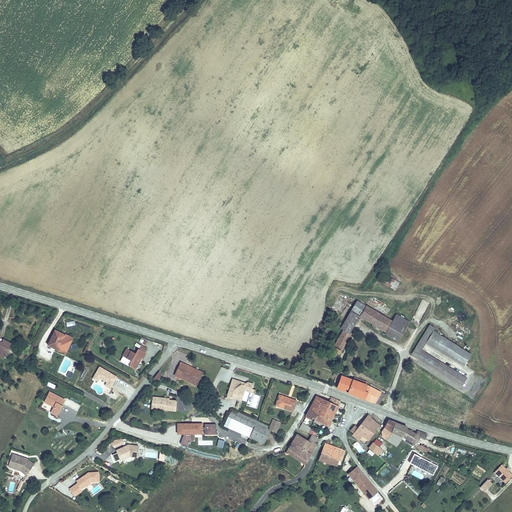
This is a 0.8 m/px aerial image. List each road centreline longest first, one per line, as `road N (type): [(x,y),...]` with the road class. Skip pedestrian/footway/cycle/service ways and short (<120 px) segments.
road 1 (track): [(0,166),(71,128),(192,0)]
road 2 (residential): [(177,340),(84,454),(34,492),(24,511)]
road 3 (tertiary): [(177,340),(0,285)]
road 4 (tertiary): [(511,451),(358,402)]
road 5 (tertiary): [(316,386),(177,340)]
road 6 (unclassified): [(397,511),(348,448),(343,430),(358,402)]
